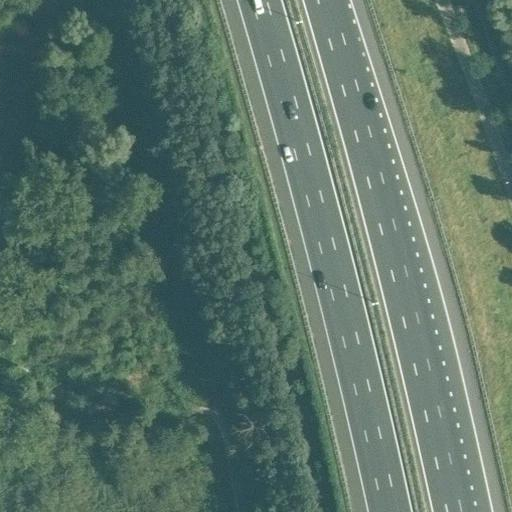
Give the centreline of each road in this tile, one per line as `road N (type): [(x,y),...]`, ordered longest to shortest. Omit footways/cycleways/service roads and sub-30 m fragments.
road 1 (motorway): [(259,0),(320,215),(389,511)]
road 2 (motorway): [(454,511),(325,0)]
road 3 (unclassified): [(511,188),(441,0)]
road 4 (track): [(243,511),(231,432),(197,405)]
